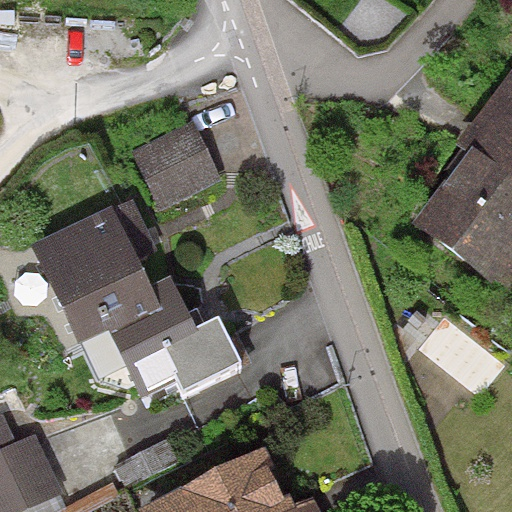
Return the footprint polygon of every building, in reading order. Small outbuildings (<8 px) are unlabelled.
[(511,115),(424,226),(500,286),(511,270),(511,115)] [(194,120),(132,150),(161,210),(223,180),(194,120)] [(153,280),(113,202),(30,243),(98,377),(127,363),(143,394),(176,377),(182,389),(242,358),(219,312),(197,323),(171,271),(153,280)] [(3,413),(0,414),(0,511),(19,511),(63,492),(35,432),(16,441),(3,413)] [(276,511),(253,465),(159,511),(276,511)]
